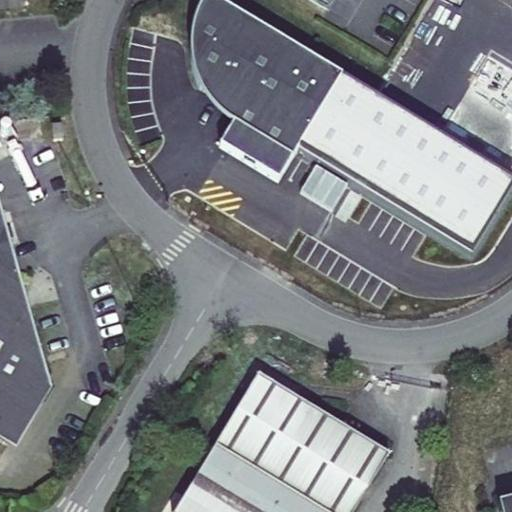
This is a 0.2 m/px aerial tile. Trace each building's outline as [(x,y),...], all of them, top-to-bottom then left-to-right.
[(342,78),(211,0),(204,0),(195,20),(190,42),(192,68),(199,89),(240,114),(233,126),(220,148),(278,183),(342,78)] [(310,0),(327,10),(332,0),(310,0)] [(213,110),(233,126),(240,114),(199,89),(201,94),(213,110)] [(63,141),(61,126),(53,127),(54,142),(63,141)] [(0,437),(3,439),(42,375),(26,320),(20,330),(7,322),(24,294),(16,265),(0,210),(0,437)] [(30,314),(24,294),(7,322),(20,330),(26,320),(30,314)] [(0,437),(0,443),(15,453),(51,393),(30,314),(26,320),(42,375),(3,439),(0,437)] [(177,511),(355,511),(389,457),(308,408),(258,378),(177,511)] [(498,511),(511,511),(511,502),(497,506),(498,511)]
